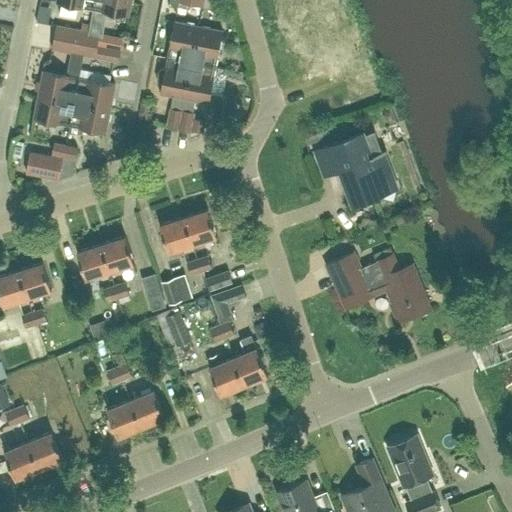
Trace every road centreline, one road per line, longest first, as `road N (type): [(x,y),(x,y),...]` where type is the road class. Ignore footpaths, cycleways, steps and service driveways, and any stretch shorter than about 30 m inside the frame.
road 1 (unclassified): [(326,411),(240,155)]
road 2 (unclassified): [(82,511),(326,411)]
road 3 (residential): [(14,215),(217,154),(240,155)]
road 4 (unclassified): [(240,155),(269,108),(242,0)]
road 5 (residential): [(0,154),(29,0)]
road 6 (residential): [(511,489),(452,365)]
road 7 (unclassified): [(326,411),(452,365)]
